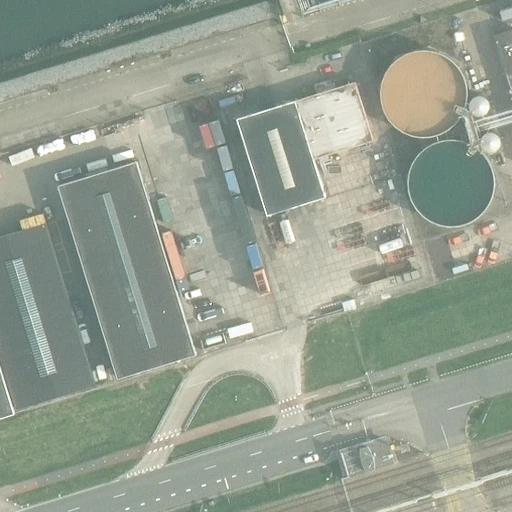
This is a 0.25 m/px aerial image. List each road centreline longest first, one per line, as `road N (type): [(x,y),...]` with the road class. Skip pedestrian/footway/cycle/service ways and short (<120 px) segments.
road 1 (unknown): [(150,76),(166,130),(263,339),(290,315),(307,257),(394,220)]
road 2 (tertiary): [(70,511),(360,422)]
road 3 (unclassified): [(284,35),(0,122)]
